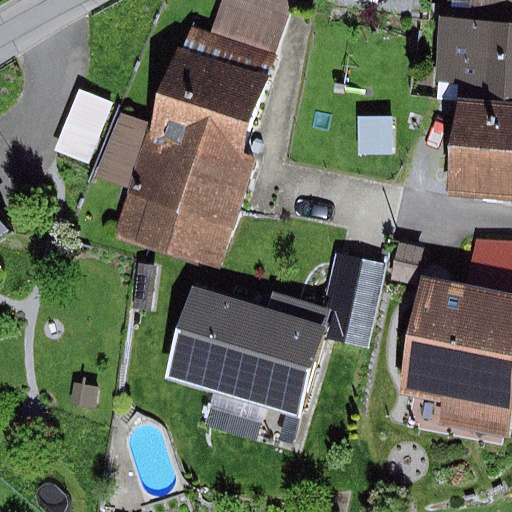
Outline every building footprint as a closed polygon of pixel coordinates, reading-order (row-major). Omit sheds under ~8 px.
[(295,0),(228,0),(218,31),(279,51),(295,0)] [(511,0),(475,0),(474,13),(511,15),(511,0)] [(218,31),(194,23),(161,120),(132,113),(103,175),(140,188),(125,233),(229,268),(265,158),(257,156),(291,55),(279,51),(218,31)] [(511,36),(469,33),(464,95),(511,99),(511,36)] [(83,90),(58,150),(92,163),(116,103),(83,90)] [(511,113),(465,109),(456,200),(511,205),(511,113)] [(397,117),(363,118),(364,154),(398,153),(397,117)] [(0,201),(0,239),(17,228),(0,201)] [(340,253),(330,306),(345,311),(336,341),(372,348),(385,262),(340,253)] [(511,298),(431,280),(405,393),(511,417),(511,298)] [(276,309),(204,288),(178,377),(314,416),(336,341),(345,311),(330,306),(281,292),(276,309)]
